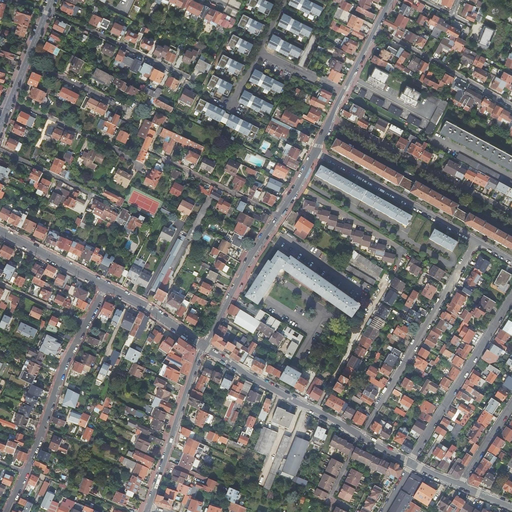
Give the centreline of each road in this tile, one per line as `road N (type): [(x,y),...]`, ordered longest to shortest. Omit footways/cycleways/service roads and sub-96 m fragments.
road 1 (residential): [(358,436),(476,242)]
road 2 (residential): [(331,116),(511,213)]
road 3 (residential): [(511,297),(412,464)]
road 4 (residential): [(476,242),(315,152)]
road 5 (residential): [(146,509),(202,345)]
road 6 (residential): [(85,324),(25,472)]
road 7 (residential): [(374,29),(511,104)]
road 8 (residential): [(47,11),(188,78)]
road 9 (residential): [(391,276),(314,410)]
road 10 (residential): [(10,100),(113,149),(138,165),(135,171)]
road 11 (residential): [(202,345),(277,216)]
road 12 (residential): [(298,186),(393,244),(400,251),(392,273)]
road 13 (residential): [(202,345),(314,410)]
road 14 (residential): [(277,216),(162,160)]
